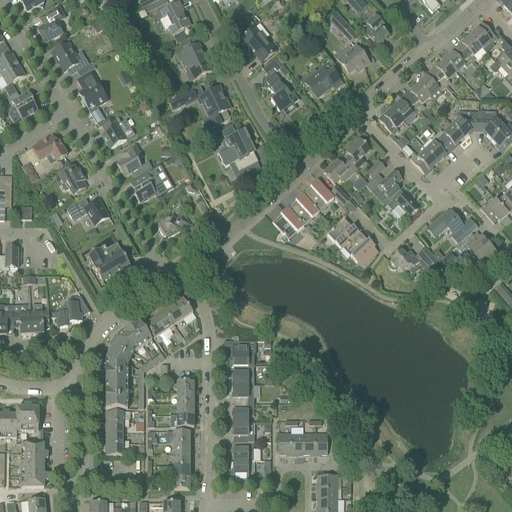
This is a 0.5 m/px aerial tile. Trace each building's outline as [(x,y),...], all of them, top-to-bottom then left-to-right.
[(20,0),(21,0),(24,4),(21,6),(27,15),(35,10),(37,9),(42,10),(44,0),(20,0)] [(346,2),(354,11),(362,4),(365,7),(358,0),(340,0),(344,3),(346,2)] [(418,0),(419,0),(418,1),(422,6),(423,5),(432,15),(440,8),(433,0),(418,0)] [(500,4),(508,12),(511,8),(511,0),(501,0),(502,1),(500,4)] [(172,37),(180,33),(189,28),(178,5),(161,13),(164,19),(160,21),(165,31),(169,29),(169,30),(172,37)] [(45,45),(53,40),(62,35),(56,25),(65,20),(58,9),(39,20),(44,28),(37,32),(45,45)] [(336,15),(329,21),(348,42),(351,45),(351,44),(357,39),(336,15)] [(375,17),(367,25),(369,27),(363,33),(368,38),(377,48),(378,47),(379,48),(383,44),(382,43),(388,37),(380,28),(383,26),(375,17)] [(98,24),(92,27),(96,35),(103,32),(98,24)] [(483,25),(470,38),(482,50),(486,55),(494,47),(492,46),(492,45),(497,41),(495,38),(483,25)] [(255,29),(249,33),(241,40),(251,52),(248,54),(253,60),(256,58),(261,65),(276,53),(270,46),(269,47),(255,29)] [(183,34),(174,39),(177,44),(186,40),(183,34)] [(306,45),(312,41),(307,35),(302,39),(306,45)] [(457,50),(471,65),(474,69),(477,67),(473,63),(476,61),(473,58),(481,50),(482,50),(470,38),(457,50)] [(501,50),(505,55),(508,52),(510,50),(504,43),(501,45),(501,50)] [(64,74),(72,69),(79,66),(75,58),(76,57),(69,45),(51,56),(54,62),(56,61),(64,74)] [(198,46),(189,50),(177,57),(183,70),(187,68),(194,82),(212,73),(198,46)] [(356,47),(352,50),(349,46),(335,58),(349,76),(355,71),(357,74),(369,65),(356,47)] [(444,62),(456,74),(464,67),(466,70),(471,65),(457,50),(444,62)] [(511,56),(508,52),(505,55),(491,68),(489,70),(494,74),(495,74),(497,73),(497,72),(500,69),(508,77),(511,73),(511,56)] [(11,56),(3,61),(0,62),(0,74),(8,87),(4,89),(6,93),(9,97),(17,93),(16,92),(16,93),(11,85),(24,77),(11,56)] [(274,61),(270,64),(276,73),(281,69),(274,61)] [(448,82),(456,74),(444,62),(431,74),(446,89),(450,85),(448,82)] [(489,70),(491,68),(487,63),(478,72),(482,76),(489,70)] [(308,89),(311,93),(317,101),(333,89),(335,91),(342,86),(336,78),(331,70),(326,74),(323,69),(315,75),(314,73),(300,84),(305,91),(308,89)] [(99,130),(102,129),(107,126),(97,109),(108,103),(95,81),(96,80),(92,73),(77,82),(83,92),(78,95),(99,130)] [(292,104),(293,106),(299,102),(288,88),(285,91),(278,82),(279,81),(273,73),(264,81),(269,88),(268,89),(275,99),(270,102),(279,114),(292,104)] [(431,74),(418,86),(430,99),(434,103),(442,95),(441,94),(446,89),(431,74)] [(405,98),(420,114),(424,109),(422,106),(430,99),(418,86),(405,98)] [(220,89),(211,93),(199,99),(202,106),(201,106),(209,122),(212,120),(216,128),(218,127),(230,121),(225,113),(230,110),(220,89)] [(191,92),(167,104),(171,114),(196,102),(191,92)] [(6,93),(0,97),(0,99),(2,102),(6,99),(9,97),(6,93)] [(31,101),(33,100),(29,93),(12,103),(16,109),(9,112),(8,115),(15,127),(14,127),(14,128),(15,127),(17,130),(22,127),(21,124),(39,114),(31,101)] [(511,93),(503,102),(505,104),(511,98),(511,97),(511,93)] [(405,98),(392,110),(404,122),(412,115),(415,118),(420,114),(405,98)] [(447,108),(443,103),(438,108),(443,113),(447,108)] [(143,115),(150,112),(147,106),(140,108),(143,115)] [(404,122),(392,110),(379,123),(393,138),(398,133),(396,130),(402,124),(404,122)] [(483,132),(491,141),(504,129),(496,121),(496,114),(478,113),(478,120),(477,132),(483,132)] [(456,124),(452,128),(463,140),(471,132),(477,132),(478,120),(466,120),(466,114),(458,114),(453,119),(453,122),(456,124)] [(110,152),(118,147),(135,137),(126,122),(121,125),(117,119),(114,121),(114,122),(107,126),(102,129),(105,135),(101,137),(110,152)] [(504,129),(491,141),(504,154),(511,147),(511,146),(511,128),(509,125),(504,129)] [(221,133),(218,127),(216,128),(207,133),(210,139),(221,133)] [(161,128),(155,132),(159,139),(165,135),(161,128)] [(226,141),(236,136),(232,128),(221,134),(225,141),(226,141)] [(450,152),(463,140),(452,128),(444,135),(441,133),(436,137),(450,152)] [(258,163),(253,154),(252,154),(247,143),(249,141),(245,131),(236,136),(226,141),(230,150),(219,155),(225,168),(229,166),(234,164),(239,173),(257,164),(258,163)] [(433,144),(425,152),(437,164),(450,152),(436,137),(431,142),(433,144)] [(32,150),(40,163),(52,156),(56,163),(58,162),(67,157),(59,143),(56,145),(52,138),(32,150)] [(350,158),(345,162),(352,169),(355,172),(359,168),(356,165),(363,159),(370,152),(360,141),(346,154),(350,158)] [(397,141),(394,144),(401,151),(404,149),(397,141)] [(126,160),(116,166),(124,179),(131,175),(134,180),(152,170),(148,164),(140,168),(137,162),(142,159),(135,147),(128,151),(120,156),(120,157),(123,155),(126,160)] [(410,161),(423,176),(424,176),(437,164),(425,152),(417,159),(415,156),(410,161)] [(173,164),(175,163),(177,167),(182,165),(177,156),(170,160),(173,164)] [(337,162),(323,175),(330,182),(334,186),(340,180),(343,184),(355,172),(352,169),(345,162),(341,166),(337,162)] [(366,175),(372,182),(385,170),(379,164),(366,175)] [(21,169),(31,185),(38,181),(28,165),(21,169)] [(72,197),(78,194),(86,189),(83,183),(85,181),(79,170),(76,172),(74,168),(59,177),(64,186),(66,184),(70,190),(69,191),(72,197)] [(504,173),(499,168),(493,173),(497,178),(504,173)] [(138,180),(130,185),(136,196),(134,197),(139,206),(148,201),(155,197),(157,200),(167,194),(165,191),(159,182),(157,179),(154,180),(150,173),(147,175),(138,180)] [(382,194),(389,202),(398,193),(394,189),(402,182),(393,173),(379,186),(384,192),(382,194)] [(482,178),(478,182),(479,184),(482,187),(483,189),(488,184),(482,178)] [(189,194),(191,194),(192,195),(194,194),(195,195),(199,193),(192,182),(185,186),(186,187),(186,188),(189,194)] [(303,198),(316,212),(324,205),(326,207),(333,200),(317,182),(310,189),(311,190),(303,198)] [(370,183),(365,187),(371,193),(376,189),(370,183)] [(343,208),(345,207),(350,202),(337,188),(330,194),(343,208)] [(402,198),(398,193),(389,202),(386,205),(400,219),(405,215),(409,219),(418,211),(404,196),(402,198)] [(499,198),(495,202),(499,205),(502,209),(506,205),(511,212),(511,195),(510,193),(502,201),(499,198)] [(297,204),(288,212),(302,226),(310,219),(311,221),(318,214),(316,212),(303,198),(302,196),(295,203),(297,204)] [(495,202),(491,197),(485,202),(487,204),(480,210),(491,223),(495,219),(500,224),(508,217),(508,216),(501,209),(498,205),(495,202)] [(75,208),(66,213),(73,224),(81,219),(86,216),(94,228),(100,224),(109,219),(108,219),(98,203),(99,202),(98,202),(89,207),(86,201),(77,206),(75,208)] [(21,222),(25,222),(31,222),(31,210),(21,210),(21,222)] [(287,241),(288,242),(289,242),(287,240),(295,233),(297,235),(303,228),(302,226),(288,212),(287,210),(280,217),(282,218),(274,226),(272,224),(284,237),(287,241)] [(450,238),(458,246),(470,236),(478,230),(470,220),(462,227),(456,221),(458,220),(457,219),(456,220),(453,217),(455,216),(451,212),(448,214),(447,212),(426,231),(434,240),(447,229),(453,235),(450,238)] [(374,225),(379,220),(375,215),(369,220),(374,225)] [(190,227),(185,218),(183,219),(182,217),(174,221),(172,217),(159,224),(158,230),(163,239),(169,240),(182,232),(181,232),(190,227)] [(341,251),(345,248),(359,235),(361,233),(360,233),(358,234),(353,228),(351,229),(344,221),(345,220),(345,219),(327,236),(329,235),(337,243),(335,244),(341,251)] [(95,231),(87,236),(90,241),(98,236),(95,231)] [(359,235),(345,248),(352,256),(350,258),(357,265),(359,262),(364,268),(369,263),(373,259),(368,254),(375,248),(368,241),(367,243),(359,235)] [(470,236),(458,246),(456,248),(464,258),(469,254),(473,259),(489,245),(482,237),(475,243),(472,239),(472,238),(470,236)] [(99,251),(88,257),(94,267),(93,268),(102,284),(130,268),(120,252),(117,245),(106,251),(104,247),(99,251)] [(489,245),(473,259),(481,268),(482,267),(485,271),(491,266),(487,262),(496,254),(489,245)] [(417,257),(423,264),(429,271),(438,264),(425,249),(417,257)] [(0,260),(0,273),(9,273),(9,270),(17,270),(17,265),(18,250),(5,250),(5,260),(0,260)] [(390,265),(389,268),(390,270),(392,272),(395,271),(397,269),(402,275),(408,270),(413,276),(418,271),(415,267),(419,264),(410,253),(405,257),(401,252),(391,261),(392,263),(390,265)] [(438,253),(432,257),(438,264),(441,262),(443,259),(438,253)] [(443,259),(441,262),(446,268),(452,263),(447,256),(443,259)] [(495,291),(508,306),(511,303),(511,297),(502,286),(501,287),(495,291)] [(80,299),(68,300),(69,306),(67,306),(63,312),(61,310),(58,314),(58,315),(51,316),(51,320),(56,320),(57,330),(67,329),(67,325),(67,324),(69,324),(69,325),(81,324),(81,318),(83,318),(89,314),(80,299)] [(173,307),(183,321),(193,315),(183,301),(173,307)] [(30,313),(31,336),(43,335),(43,328),(49,328),(48,312),(42,312),(42,306),(32,307),(33,313),(30,313)] [(12,329),(12,314),(2,314),(2,307),(0,307),(0,336),(6,337),(6,329),(12,329)] [(183,321),(173,307),(164,314),(173,328),(183,321)] [(12,308),(12,314),(12,329),(12,330),(19,329),(19,336),(31,336),(30,313),(26,313),(25,308),(12,308)] [(173,328),(164,314),(154,320),(164,334),(169,331),(171,333),(175,331),(173,328)] [(145,327),(150,335),(155,341),(164,334),(154,320),(145,327)] [(128,411),(128,364),(132,355),(152,342),(139,324),(117,339),(105,362),(105,411),(128,411)] [(233,368),(253,368),(254,368),(254,354),(248,354),(248,343),(233,343),(233,355),(233,368)] [(233,383),(233,387),(253,387),(253,368),(233,368),(233,374),(233,383)] [(177,394),(177,395),(193,395),(193,384),(177,384),(177,394)] [(233,403),(233,406),(253,406),(253,387),(233,387),(233,400),(233,403)] [(177,395),(177,407),(193,407),(193,395),(177,395)] [(253,406),(233,406),(233,412),(233,425),(248,425),(248,418),(253,418),(253,406)] [(2,417),(0,416),(0,439),(16,440),(17,434),(38,434),(38,443),(42,443),(42,432),(38,432),(38,411),(31,411),(31,407),(23,407),(23,411),(16,411),(16,417),(9,417),(9,413),(2,413),(2,417)] [(177,407),(177,418),(193,418),(193,407),(177,407)] [(105,414),(105,425),(129,425),(129,421),(123,421),(123,414),(115,414),(105,414)] [(177,430),(193,430),(193,418),(177,418),(171,418),(171,424),(177,424),(177,430)] [(105,425),(105,436),(123,436),(123,428),(129,428),(129,425),(105,425)] [(233,425),(233,438),(233,443),(233,444),(253,444),(254,444),(254,438),(254,425),(248,425),(233,425)] [(189,434),(173,434),(166,434),(166,446),(172,446),(191,446),(191,441),(189,441),(189,434)] [(105,436),(105,446),(129,447),(129,443),(128,443),(123,443),(123,436),(105,436)] [(278,437),(278,447),(278,457),(291,457),(291,437),(278,437)] [(302,437),(291,437),(291,457),(303,457),(302,437)] [(315,457),(315,437),(302,437),(303,457),(315,457)] [(315,437),(315,457),(327,457),(327,437),(315,437)] [(253,462),(253,444),(233,444),(233,450),(233,463),(253,463),(253,462)] [(21,480),(21,490),(43,490),(43,482),(47,482),(47,475),(43,475),(43,460),(47,460),(47,453),(43,453),(43,446),(20,446),(21,480)] [(122,458),(122,450),(129,450),(129,447),(105,446),(105,458),(122,458)] [(191,446),(172,446),(172,457),(189,457),(189,450),(191,450),(191,446)] [(189,457),(172,457),(173,468),(189,468),(189,457)] [(253,476),(253,463),(233,463),(233,476),(233,482),(249,482),(249,476),(253,476)] [(189,468),(173,468),(173,480),(189,480),(189,468)] [(317,478),(317,490),(336,490),(336,478),(317,478)] [(189,480),(173,480),(173,492),(189,491),(189,480)] [(336,502),(336,490),(317,490),(317,502),(336,502)] [(45,511),(44,501),(27,503),(28,511),(45,511)] [(336,511),(336,502),(317,502),(316,511),(336,511)]
